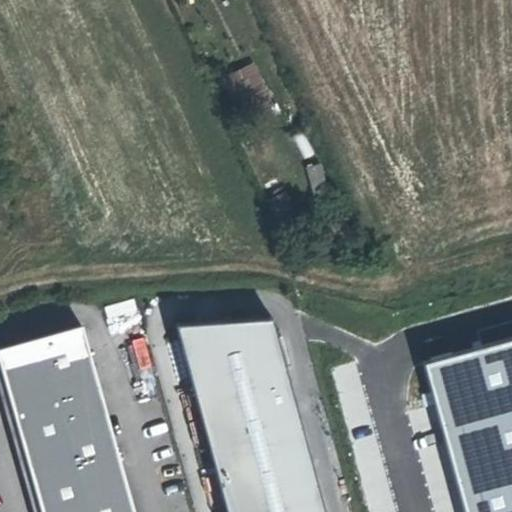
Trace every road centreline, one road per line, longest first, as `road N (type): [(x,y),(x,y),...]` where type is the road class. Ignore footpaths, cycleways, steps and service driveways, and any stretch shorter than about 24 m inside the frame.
road 1 (track): [(0,298),(102,278),(385,287),(511,264)]
road 2 (unknown): [(180,511),(128,341)]
